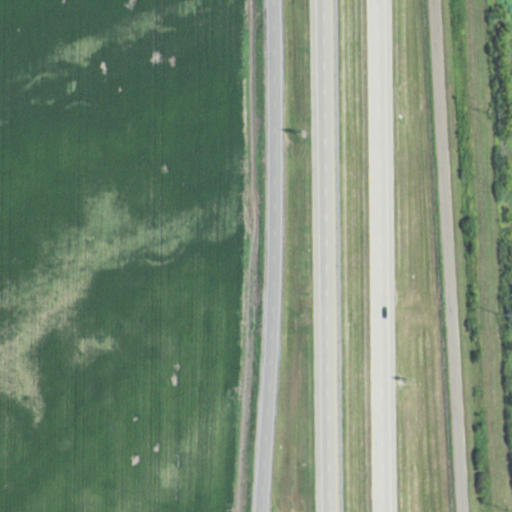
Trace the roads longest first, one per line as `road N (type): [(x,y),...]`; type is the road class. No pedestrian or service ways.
road 1 (tertiary): [(465,511),(439,0)]
road 2 (secondary): [(280,0),(281,241),(268,511)]
road 3 (motorway): [(386,511),(379,0)]
road 4 (motorway): [(324,0),(330,511)]
